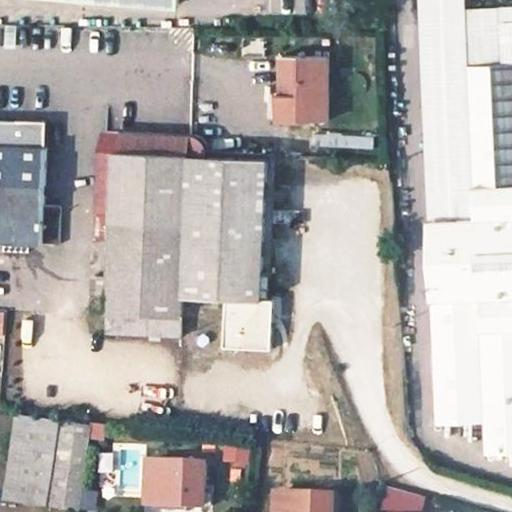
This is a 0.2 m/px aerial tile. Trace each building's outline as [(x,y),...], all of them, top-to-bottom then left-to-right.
[(467,65),(511,62),(511,5),(465,7),(464,0),(418,0),(427,219),(474,217),(467,65)] [(282,55),(282,94),(291,94),(291,118),(329,118),(330,56),(282,55)] [(511,450),(511,62),(467,65),(474,217),(427,219),(435,424),(480,423),(481,452),(511,450)] [(278,117),(291,118),(291,94),(282,94),(279,94),(278,117)] [(0,116),(0,239),(44,241),(45,203),(49,118),(0,116)] [(184,315),(266,318),(267,288),(198,286),(192,155),(192,152),(115,148),(113,212),(98,212),(97,240),(112,241),(109,311),(184,315)] [(198,286),(267,288),(270,158),(192,155),(198,286)] [(61,204),(45,203),(44,241),(60,242),(61,204)] [(0,309),(0,335),(6,337),(9,311),(0,309)] [(183,334),(184,315),(109,311),(108,332),(183,334)] [(47,505),(59,422),(19,417),(6,499),(47,505)] [(80,509),(91,427),(65,423),(53,506),(80,509)] [(206,504),(207,465),(151,462),(150,502),(206,504)] [(388,485),(387,511),(424,511),(425,495),(388,485)] [(334,511),(335,495),(279,493),(277,511),(334,511)]
